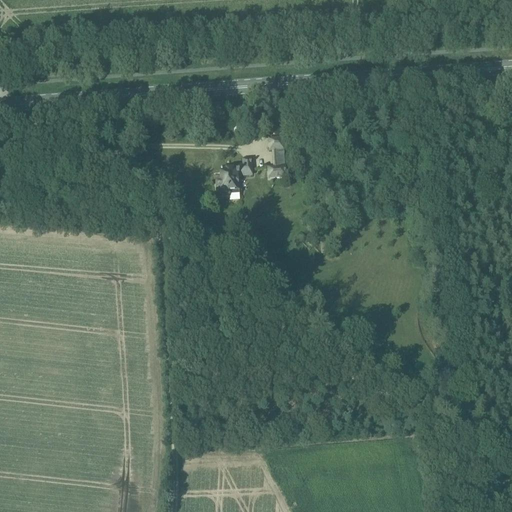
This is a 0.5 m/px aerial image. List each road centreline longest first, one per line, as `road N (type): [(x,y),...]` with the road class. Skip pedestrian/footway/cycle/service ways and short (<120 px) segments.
road 1 (track): [(23,104),(163,229),(511,482)]
road 2 (primary): [(23,104),(511,69)]
road 3 (track): [(169,511),(163,229)]
